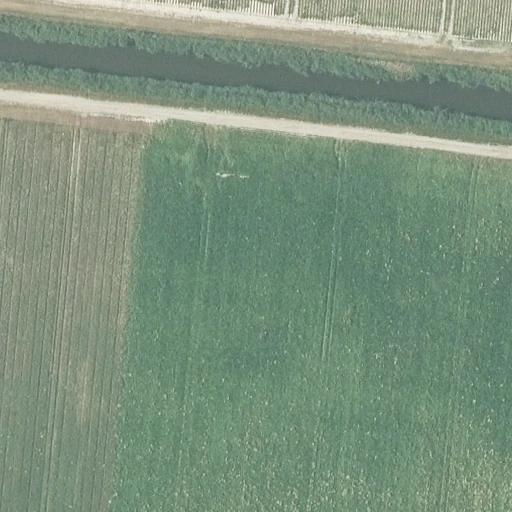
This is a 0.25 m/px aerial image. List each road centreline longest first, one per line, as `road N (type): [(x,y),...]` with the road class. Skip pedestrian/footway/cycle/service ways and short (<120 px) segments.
road 1 (track): [(511,158),(0,99)]
road 2 (track): [(0,16),(511,75)]
